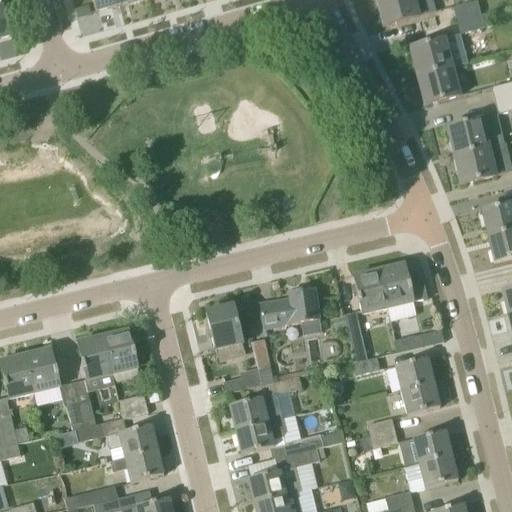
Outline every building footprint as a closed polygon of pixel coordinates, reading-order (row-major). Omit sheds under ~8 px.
[(116,0),(91,0),(95,14),(118,8),(116,0)] [(374,0),(382,29),(418,19),(413,0),(374,0)] [(456,24),(480,18),(476,4),(452,9),(456,24)] [(0,9),(0,40),(11,38),(3,9),(0,9)] [(456,24),(459,37),(483,31),(480,18),(456,24)] [(408,50),(416,79),(452,70),(467,66),(461,43),(457,44),(455,38),(408,50)] [(459,98),(452,72),(452,70),(416,79),(423,107),(459,98)] [(511,98),(511,83),(490,89),(494,103),(511,98)] [(511,98),(494,103),(497,117),(511,113),(511,98)] [(494,118),(481,121),(445,130),(452,159),(501,147),(494,118)] [(501,147),(452,159),(459,187),(510,175),(503,147),(501,147)] [(511,205),(481,213),(487,240),(511,233),(511,205)] [(511,233),(487,240),(494,265),(511,260),(511,233)] [(412,305),(426,301),(421,283),(407,286),(403,267),(378,274),(386,311),(412,305)] [(386,311),(378,274),(352,280),(361,317),(386,311)] [(299,293),(288,295),(289,302),(259,307),(262,332),(318,323),(313,291),(310,292),(308,289),(301,290),(299,293)] [(511,289),(500,293),(506,317),(511,315),(511,289)] [(229,350),(230,356),(243,353),(232,308),(205,315),(215,354),(229,350)] [(135,359),(133,352),(132,352),(127,334),(102,340),(113,385),(138,379),(136,371),(134,360),(135,359)] [(420,338),(400,342),(395,344),(398,356),(423,350),(420,338)] [(113,385),(102,340),(77,346),(81,364),(80,365),(82,372),(83,372),(86,382),(83,383),(86,395),(114,389),(113,385)] [(351,366),(376,360),(367,362),(362,343),(350,346),(354,365),(351,366)] [(55,371),(54,371),(50,352),(25,358),(34,395),(58,389),(56,378),(57,378),(55,371)] [(34,395),(25,358),(0,364),(0,368),(4,383),(2,383),(4,391),(5,391),(8,401),(34,395)] [(376,360),(351,366),(354,379),(379,373),(376,360)] [(394,369),(400,394),(433,386),(427,361),(394,369)] [(273,385),(269,369),(257,372),(260,388),(273,385)] [(257,372),(256,371),(244,374),(245,380),(222,385),(225,397),(245,392),(260,388),(257,372)] [(298,379),(273,385),(276,397),(288,395),(301,391),(298,379)] [(405,419),(439,410),(433,386),(400,394),(405,419)] [(277,400),(272,397),(228,408),(234,433),(282,422),(277,400)] [(135,399),(118,404),(121,420),(122,423),(123,422),(147,416),(145,405),(137,407),(135,399)] [(89,401),(76,404),(83,431),(95,428),(89,401)] [(72,434),(75,433),(83,431),(76,404),(65,407),(72,434)] [(0,421),(0,428),(5,450),(16,447),(17,449),(17,446),(28,444),(25,430),(13,433),(10,420),(0,421)] [(366,428),(369,440),(394,433),(391,421),(366,428)] [(269,451),(268,450),(273,449),(271,443),(283,440),(285,435),(282,422),(234,433),(240,458),(269,451)] [(95,428),(83,431),(75,433),(78,445),(101,439),(98,427),(95,428)] [(151,428),(126,434),(105,439),(108,452),(121,449),(124,461),(156,452),(151,428)] [(394,433),(369,440),(372,452),(397,446),(394,433)] [(339,434),(320,439),(322,450),(342,445),(339,434)] [(417,465),(417,467),(451,458),(445,434),(411,442),(417,465)] [(320,439),(319,438),(300,443),(288,446),(291,458),(316,451),(322,450),(320,439)] [(16,447),(5,450),(0,450),(0,462),(19,458),(17,449),(16,447)] [(294,470),(311,466),(319,464),(316,451),(291,458),(294,470)] [(163,478),(156,452),(124,461),(109,464),(112,475),(126,471),(129,485),(163,478)] [(407,485),(421,482),(423,492),(457,483),(451,458),(417,467),(404,470),(407,485)] [(296,481),(281,484),(278,473),(246,481),(252,506),(296,495),(300,494),(296,481)] [(69,511),(92,506),(118,500),(115,489),(64,501),(66,511),(69,511)] [(253,511),(300,511),(296,495),(252,506),(253,511)] [(386,511),(390,511),(412,507),(409,495),(384,501),(384,502),(386,510),(386,511)] [(93,511),(120,511),(118,500),(92,506),(93,511)] [(135,509),(124,511),(123,511),(171,511),(168,501),(135,509)]
